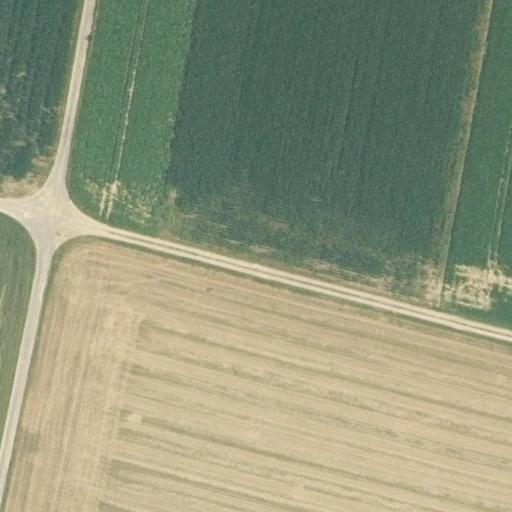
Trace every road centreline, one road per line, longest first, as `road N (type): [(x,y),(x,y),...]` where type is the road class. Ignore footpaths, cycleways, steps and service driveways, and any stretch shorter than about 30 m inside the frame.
road 1 (track): [(511,340),(0,208)]
road 2 (track): [(90,0),(0,484)]
